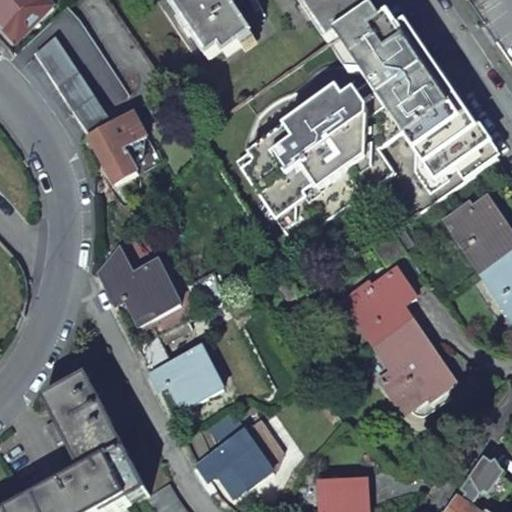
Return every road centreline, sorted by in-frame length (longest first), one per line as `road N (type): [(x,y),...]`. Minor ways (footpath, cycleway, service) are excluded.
road 1 (residential): [(210,511),(67,241)]
road 2 (residential): [(0,399),(36,351),(67,241)]
road 3 (residential): [(511,141),(418,0)]
road 4 (residential): [(67,241),(39,134),(0,91)]
road 5 (residential): [(511,406),(437,511)]
